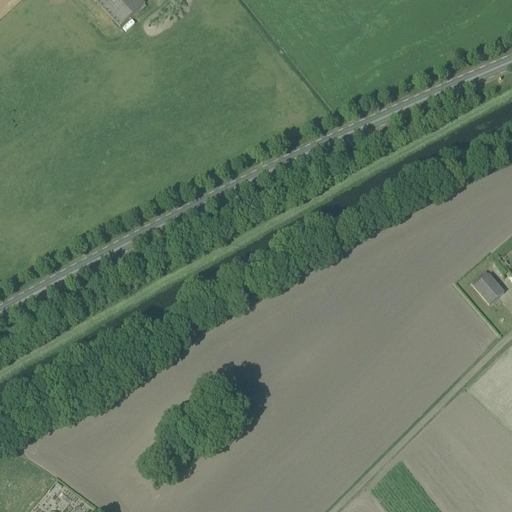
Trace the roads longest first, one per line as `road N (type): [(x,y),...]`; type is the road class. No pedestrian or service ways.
road 1 (primary): [(0,315),(303,155),(511,61)]
road 2 (unclassified): [(335,511),(511,335)]
